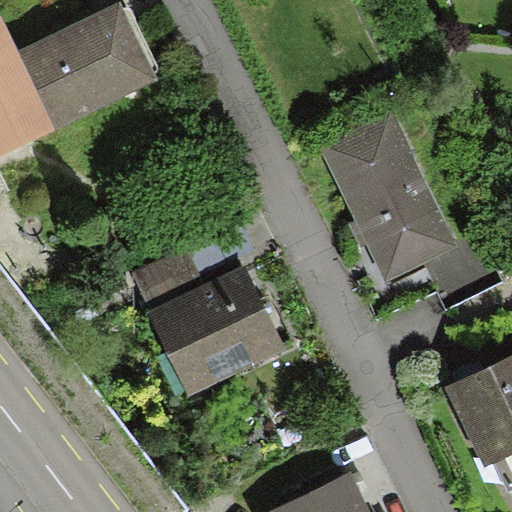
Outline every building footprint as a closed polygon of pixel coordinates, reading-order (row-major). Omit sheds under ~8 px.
[(0,20),(0,152),(154,77),(121,4),(17,51),(3,20),(0,20)] [(383,119),(320,151),(384,277),(447,245),(383,119)] [(135,273),(153,310),(205,285),(187,248),(135,273)] [(148,314),(189,395),(281,348),(239,267),(205,285),(153,310),(148,314)] [(511,361),(451,390),(486,461),(511,448),(511,361)] [(276,511),(361,511),(345,479),(276,511)]
